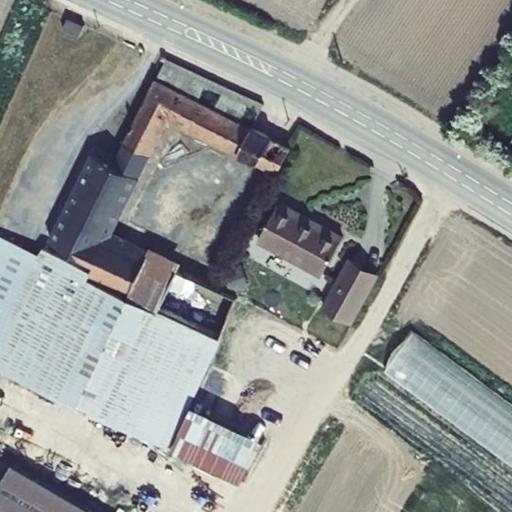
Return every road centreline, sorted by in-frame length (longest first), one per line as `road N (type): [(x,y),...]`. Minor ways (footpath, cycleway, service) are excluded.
road 1 (secondary): [(89,0),(301,99),(511,224)]
road 2 (secondary): [(511,196),(338,94),(142,0)]
road 3 (unknown): [(262,511),(438,178)]
